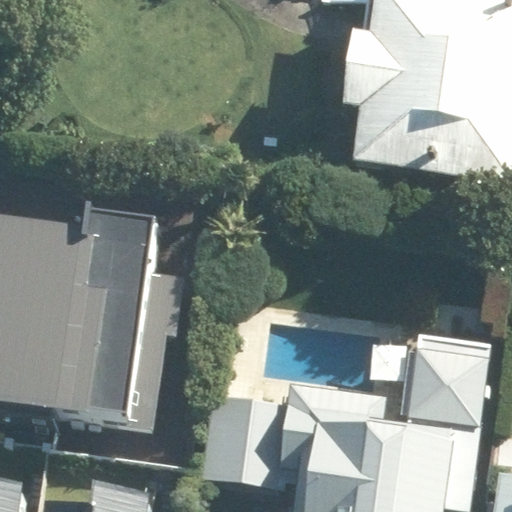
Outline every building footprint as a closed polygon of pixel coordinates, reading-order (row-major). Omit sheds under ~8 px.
[(511,0),(314,0),(301,127),(511,149),(511,0)] [(0,398),(0,426),(125,442),(152,445),(163,357),(172,358),(180,293),(160,291),(166,238),(93,229),(90,253),(0,241),(0,330),(8,331),(0,398)] [(172,437),(271,452),(263,511),(414,511),(421,459),(445,463),(465,298),(386,283),(365,354),(183,354),(172,437)] [(0,511),(18,511),(22,489),(0,485),(0,511)] [(54,511),(156,511),(157,509),(57,494),(54,511)]
